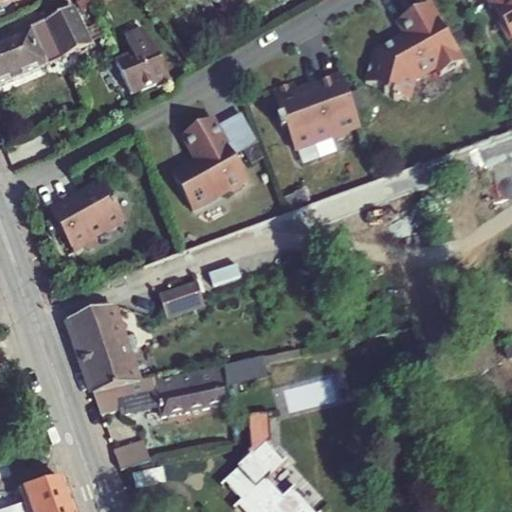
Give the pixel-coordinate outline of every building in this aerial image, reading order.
[(198,0),(199,1),(199,2),(200,2),(201,3),(201,4),(202,5),(203,6),(204,7),(205,8),(206,8),(207,9),(208,10),(209,11),(213,9),(216,17),(259,0),(198,0)] [(463,0),(452,0),(438,9),(454,37),(473,26),(463,0)] [(511,0),(489,0),(501,21),(499,22),(509,41),(511,40),(511,39),(511,0)] [(438,9),(434,1),(402,19),(410,33),(383,49),(380,55),(378,54),(367,79),(382,85),(385,93),(394,95),(393,100),(398,101),(399,97),(409,99),(415,79),(437,67),(441,74),(466,59),(454,37),(438,9)] [(53,54),(86,37),(72,7),(39,23),(53,54)] [(57,62),(53,54),(39,23),(14,36),(32,72),(57,62)] [(134,57),(124,62),(138,93),(162,81),(165,88),(170,85),(152,48),(142,31),(126,38),(134,57)] [(0,86),(32,72),(14,36),(0,43),(0,86)] [(53,54),(57,62),(91,47),(86,37),(53,54)] [(348,130),(360,126),(342,76),(310,88),(312,92),(300,97),(295,83),(273,91),(284,118),(279,120),(282,130),(287,128),(295,150),(333,136),(339,139),(346,136),(348,130)] [(220,125),(216,117),(186,134),(197,155),(195,163),(194,163),(186,161),(176,167),(174,173),(193,208),(235,188),(239,189),(245,187),(246,182),(250,179),(236,153),(220,125)] [(119,210),(102,179),(83,189),(84,191),(73,197),(72,195),(50,206),(73,250),(83,245),(87,247),(93,244),(93,240),(95,238),(92,232),(106,225),(113,227),(119,210)] [(160,316),(198,303),(193,288),(155,302),(160,316)] [(198,303),(160,316),(163,324),(201,311),(198,303)] [(112,309),(64,326),(90,400),(138,387),(128,358),(138,355),(132,336),(122,339),(112,309)] [(232,384),(271,376),(267,356),(228,364),(232,384)] [(90,400),(98,421),(107,418),(106,413),(155,399),(159,421),(224,409),(220,388),(180,396),(176,380),(152,386),(152,384),(138,387),(90,400)] [(256,464),(270,511),(287,511),(307,506),(296,494),(290,499),(274,482),(293,465),(276,446),(286,437),(278,411),(258,418),(266,446),(254,457),(256,464)] [(136,449),(111,456),(118,476),(127,473),(142,470),(136,449)] [(270,511),(256,464),(254,457),(250,461),(254,465),(235,482),(251,501),(247,505),(253,511),(270,511)] [(142,470),(127,473),(132,493),(161,486),(157,467),(142,470)] [(67,511),(57,481),(14,492),(20,511),(67,511)]
